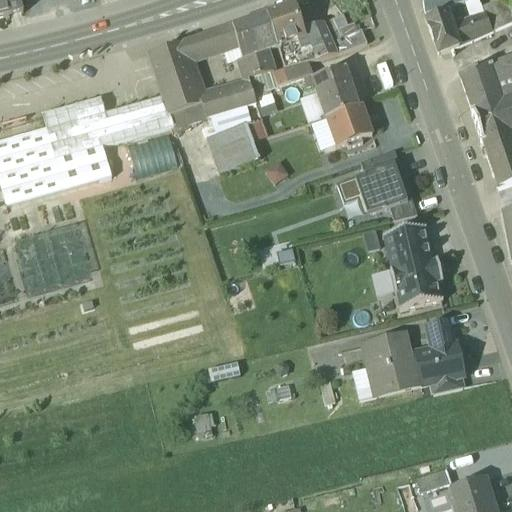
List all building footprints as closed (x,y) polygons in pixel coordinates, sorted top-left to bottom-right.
[(0,0),(0,21),(23,16),(17,0),(0,0)] [(421,0),(424,17),(465,5),(476,1),(475,0),(421,0)] [(472,21),(450,30),(458,51),(493,36),(482,12),(476,1),(465,5),(472,21)] [(293,9),(267,18),(278,51),(304,42),(301,36),(293,9)] [(450,30),(445,17),(425,24),(439,59),(458,51),(450,30)] [(267,18),(232,30),(215,36),(221,53),(221,54),(222,57),(238,52),(242,63),(267,55),(278,51),(267,18)] [(324,29),(332,47),(341,43),(332,25),(324,29)] [(278,51),(284,74),(338,58),(332,47),(324,29),(301,36),(304,42),(278,51)] [(361,35),(332,47),(338,58),(367,49),(361,35)] [(215,36),(183,47),(189,64),(221,54),(221,53),(215,36)] [(183,47),(148,58),(162,103),(169,120),(203,108),(201,102),(189,64),(183,47)] [(267,55),(242,63),(248,83),(273,76),(267,55)] [(511,62),(460,81),(472,115),(471,116),(481,146),(482,145),(499,193),(511,188),(511,62)] [(313,84),(312,84),(317,99),(326,123),(358,112),(345,73),(313,84)] [(312,79),(267,94),(274,114),(317,99),(312,84),(313,84),(312,79)] [(250,88),(201,102),(203,108),(208,122),(256,109),(250,88)] [(103,105),(48,118),(60,163),(173,131),(169,120),(162,103),(107,118),(103,105)] [(203,108),(169,120),(173,131),(200,124),(208,122),(203,108)] [(208,122),(200,124),(219,178),(259,162),(259,161),(258,161),(253,148),(254,148),(247,131),(262,125),(256,109),(208,122)] [(358,112),(326,123),(336,152),(347,148),(348,152),(363,147),(361,143),(372,139),(362,110),(358,112)] [(143,178),(134,147),(62,168),(71,199),(143,178)] [(403,180),(394,156),(362,169),(366,179),(393,168),(398,182),(403,180)] [(398,182),(393,168),(366,179),(337,189),(345,210),(360,204),(367,222),(390,213),(408,207),(398,182)] [(408,207),(390,213),(396,227),(417,219),(412,206),(408,207)] [(425,230),(382,241),(383,243),(383,242),(391,274),(390,275),(395,297),(396,297),(400,313),(399,313),(400,315),(443,305),(442,303),(441,303),(437,286),(440,286),(442,286),(437,263),(435,264),(432,265),(425,233),(426,232),(425,230)] [(377,233),(364,235),(367,255),(380,253),(377,233)] [(406,324),(410,352),(424,350),(421,327),(440,325),(439,319),(406,324)] [(452,350),(447,328),(427,333),(433,358),(413,363),(416,374),(417,374),(421,390),(430,388),(430,387),(460,381),(462,381),(455,349),(452,350)] [(411,376),(402,339),(366,349),(372,371),(369,372),(376,402),(421,391),(421,390),(417,374),(416,374),(411,376)] [(208,374),(211,387),(241,381),(238,367),(208,374)] [(460,381),(430,387),(430,388),(432,399),(463,393),(460,381)] [(446,475),(416,485),(420,498),(451,488),(446,475)] [(484,483),(451,494),(457,511),(494,511),(492,503),(490,504),(484,483)]
